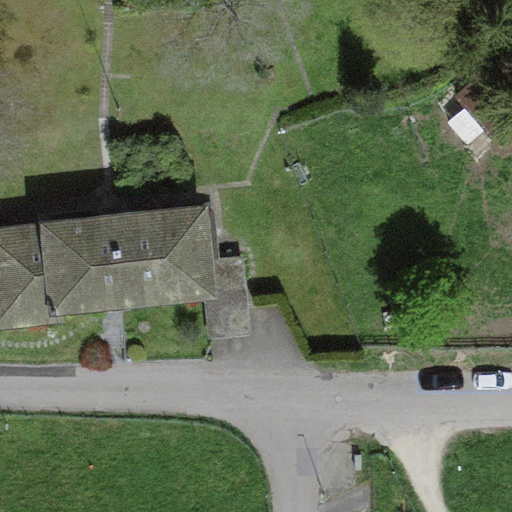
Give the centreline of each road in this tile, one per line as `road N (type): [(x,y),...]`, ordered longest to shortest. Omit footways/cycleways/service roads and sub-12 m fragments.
road 1 (residential): [(0,392),(284,401)]
road 2 (residential): [(284,401),(511,401)]
